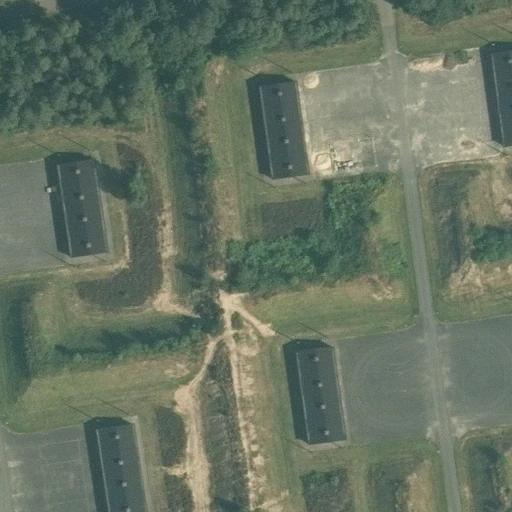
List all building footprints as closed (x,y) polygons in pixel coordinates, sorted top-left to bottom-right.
[(511,52),(491,55),(501,129),(504,149),(511,147),(511,52)] [(306,176),(303,153),(293,83),(258,88),(271,181),(306,176)] [(56,166),(66,240),(69,259),(105,254),(91,161),(56,166)] [(342,441),(339,418),(329,348),(294,353),(307,446),(342,441)] [(95,431),(106,504),(106,511),(142,511),(130,425),(95,431)]
